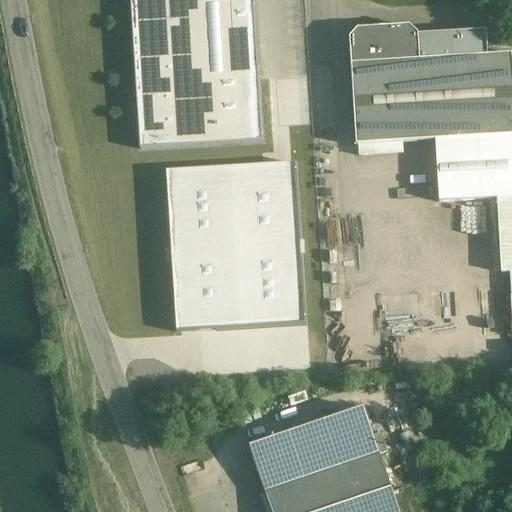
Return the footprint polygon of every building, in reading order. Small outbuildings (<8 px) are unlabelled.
[(249,0),(131,0),(139,152),(257,146),(249,0)] [(350,39),(354,149),(436,143),(511,138),(511,59),(511,57),(420,63),(417,35),(409,30),(358,31),(350,39)] [(511,138),(436,143),(439,204),(497,201),(511,199),(511,138)] [(167,172),(177,333),(305,326),(296,165),(167,172)] [(511,199),(497,201),(502,274),(509,273),(511,298),(511,199)] [(402,511),(367,406),(248,446),(270,511),(402,511)]
